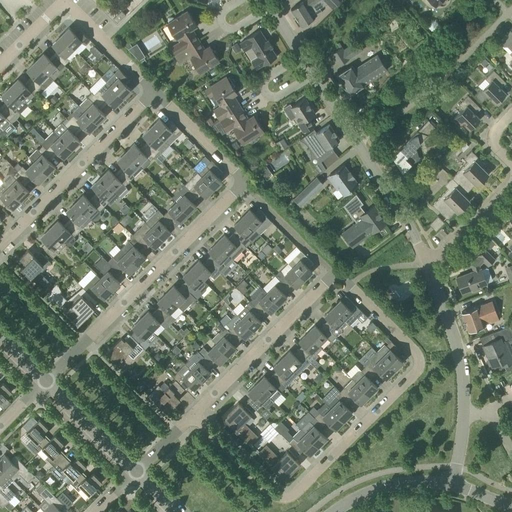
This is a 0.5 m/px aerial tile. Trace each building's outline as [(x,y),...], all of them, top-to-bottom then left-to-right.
[(304,0),(291,9),(296,17),(309,9),(308,7),(315,2),(318,0),(304,0)] [(340,0),(318,0),(315,2),(308,7),(309,9),(296,17),(301,25),(321,13),(321,10),(320,8),(327,3),(332,8),(340,0)] [(117,23),(126,15),(122,10),(113,19),(117,23)] [(169,48),(174,55),(199,39),(192,29),(197,25),(187,10),(175,18),(173,17),(170,17),(169,18),(168,20),(168,22),(167,23),(176,38),(177,38),(179,42),(169,48)] [(428,23),(428,27),(431,30),(435,30),(438,27),(438,23),(435,20),(431,20),(428,23)] [(69,27),(61,36),(73,48),(81,41),(85,44),(90,39),(81,30),(77,35),(69,27)] [(273,46),(268,39),(267,40),(260,29),(246,38),(247,39),(240,43),(245,51),(251,46),(258,57),(251,61),(256,69),(263,65),(268,62),(269,63),(273,61),(272,59),(277,56),(271,47),(273,46)] [(511,31),(510,30),(498,41),(499,42),(500,40),(502,42),(504,44),(507,44),(508,44),(511,47),(511,51),(510,53),(511,54),(511,59),(509,62),(511,65),(511,31)] [(56,56),(64,65),(69,60),(66,56),(73,48),(61,36),(52,44),(60,51),(56,56)] [(199,39),(174,55),(179,64),(190,57),(200,73),(219,61),(217,57),(217,54),(215,50),(213,50),(210,45),(205,49),(199,39)] [(134,50),(132,46),(129,40),(128,41),(129,41),(124,44),(131,52),(134,50)] [(349,59),(349,58),(362,50),(357,41),(344,50),(342,47),(331,54),(339,66),(349,59)] [(237,42),(231,46),(235,53),(241,50),(237,42)] [(43,53),(35,61),(48,74),(56,66),(60,70),(64,65),(56,56),(51,60),(43,53)] [(337,74),(342,83),(349,94),(364,84),(387,69),(378,55),(378,54),(355,69),(352,65),(337,74)] [(173,56),(167,60),(170,66),(176,62),(173,56)] [(485,58),(480,62),(484,66),(489,62),(485,58)] [(53,79),(48,74),(35,61),(27,69),(35,77),(30,81),(39,90),(41,92),(53,79)] [(106,81),(123,98),(131,90),(124,82),(128,77),(119,69),(106,81)] [(498,85),(503,80),(493,70),(485,78),(489,83),(482,90),(481,89),(474,95),(481,102),(487,95),(496,103),(498,101),(500,102),(505,98),(503,96),(506,93),(498,85)] [(92,92),(105,80),(101,76),(89,88),(92,92)] [(226,76),(210,86),(204,90),(208,97),(212,94),(217,101),(220,106),(214,109),(220,120),(241,107),(234,95),(237,93),(232,86),(234,85),(229,77),(227,78),(226,76)] [(18,78),(10,87),(28,105),(26,103),(39,90),(30,81),(26,86),(18,78)] [(115,106),(123,98),(106,81),(94,94),(103,103),(107,99),(115,106)] [(28,105),(10,87),(2,95),(9,102),(5,107),(14,116),(18,111),(20,113),(28,105)] [(92,92),(79,105),(97,123),(106,115),(98,107),(103,103),(94,94),(92,92)] [(460,125),(463,122),(470,129),(480,119),(472,111),(478,105),(468,95),(459,104),(463,108),(453,118),(460,125)] [(291,119),(294,117),(303,132),(315,124),(310,117),(315,114),(305,98),(292,106),(290,103),(283,107),(291,119)] [(66,118),(77,128),(82,124),(89,132),(97,123),(79,105),(66,118)] [(0,111),(0,127),(3,130),(10,122),(9,121),(14,116),(5,107),(0,111)] [(248,118),(241,107),(220,120),(227,131),(233,127),(235,131),(235,134),(237,137),(240,138),(243,144),(249,140),(250,142),(253,143),(257,140),(257,138),(256,136),(263,131),(253,115),(248,118)] [(209,115),(203,119),(208,127),(214,123),(213,121),(209,115)] [(66,118),(54,130),(72,149),(80,140),(73,133),(77,128),(66,118)] [(182,131),(172,121),(167,125),(159,118),(151,126),(169,144),(182,131)] [(425,123),(432,131),(436,127),(428,120),(425,123)] [(314,128),(303,136),(324,170),(339,157),(333,150),(330,146),(339,140),(329,124),(316,132),(314,129),(315,129),(314,128)] [(150,142),(146,146),(155,155),(156,157),(169,144),(151,126),(143,134),(150,142)] [(41,143),(43,145),(52,154),(56,149),(64,157),(72,149),(54,130),(41,143)] [(428,135),(419,132),(418,132),(417,132),(416,132),(408,140),(392,156),(402,172),(411,163),(406,158),(428,135)] [(464,142),(459,147),(463,152),(468,146),(464,142)] [(155,155),(146,146),(142,151),(134,143),(126,152),(139,164),(146,156),(150,160),(152,158),(155,155)] [(52,154),(43,145),(38,150),(37,149),(29,156),(34,161),(47,174),(55,166),(47,158),(52,154)] [(470,164),(468,161),(452,177),(466,191),(466,192),(467,192),(475,184),(477,186),(489,174),(482,167),(485,164),(471,150),(467,155),(473,161),(470,164)] [(125,167),(121,172),(130,181),(142,168),(139,164),(126,152),(117,160),(125,167)] [(260,165),(255,158),(246,165),(251,172),(260,165)] [(223,172),(211,160),(198,173),(214,188),(222,180),(218,177),(223,172)] [(14,167),(17,170),(26,179),(31,175),(38,182),(47,174),(34,161),(26,169),(22,166),(18,162),(14,167)] [(350,171),(349,171),(344,164),(329,175),(334,182),(333,183),(337,189),(338,187),(344,194),(358,184),(353,177),(354,176),(350,171)] [(271,172),(266,165),(259,169),(265,177),(271,172)] [(109,169),(100,177),(113,190),(119,195),(127,187),(125,185),(130,181),(121,172),(116,176),(109,169)] [(4,181),(3,181),(21,200),(29,191),(22,184),(26,179),(17,170),(13,175),(11,173),(10,174),(9,173),(8,173),(5,173),(3,175),(3,178),(4,181)] [(197,172),(184,184),(197,197),(202,193),(206,196),(214,188),(198,173),(197,172)] [(318,185),(322,182),(316,176),(293,198),(300,205),(320,187),(318,185)] [(113,190),(100,177),(92,185),(100,193),(95,197),(104,206),(109,201),(105,198),(113,190)] [(450,190),(448,188),(432,204),(447,219),(456,211),(457,212),(469,200),(463,194),(466,192),(466,191),(452,177),(447,181),(453,187),(450,190)] [(0,184),(0,204),(1,205),(5,200),(13,208),(21,200),(3,181),(0,184)] [(193,202),(197,197),(184,184),(172,197),(176,202),(188,214),(196,206),(193,202)] [(362,218),(342,233),(352,246),(372,231),(373,232),(386,222),(374,205),(365,212),(360,205),(363,203),(356,193),(341,208),(344,206),(349,214),(357,208),(362,214),(360,215),(362,218)] [(83,194),(75,202),(92,220),(93,220),(96,221),(99,220),(101,218),(101,215),(100,213),(100,212),(99,211),(104,206),(95,197),(91,202),(83,194)] [(92,220),(75,202),(67,211),(74,218),(70,223),(79,232),(91,219),(92,220)] [(176,202),(164,215),(172,223),(176,218),(180,222),(188,214),(176,202)] [(250,209),(242,217),(258,233),(259,234),(272,222),(266,216),(267,216),(258,208),(254,212),(250,209)] [(158,209),(145,222),(151,227),(163,239),(171,231),(167,228),(172,223),(164,215),(158,209)] [(429,224),(436,231),(444,222),(438,215),(429,224)] [(237,228),(233,233),(241,241),(247,235),(249,238),(251,239),(254,238),(258,233),(242,217),(234,225),(237,228)] [(58,220),(49,228),(62,241),(67,246),(68,245),(70,246),(73,246),(75,244),(76,241),(74,238),(75,238),(74,237),(79,232),(70,223),(65,227),(58,220)] [(118,233),(124,227),(117,221),(111,228),(118,233)] [(155,247),(163,239),(151,227),(145,222),(132,235),(134,236),(146,248),(151,244),(155,247)] [(49,244),(44,248),(53,257),(58,252),(54,249),(62,241),(49,228),(41,236),(49,244)] [(224,234),(216,242),(233,259),(246,246),(241,241),(233,233),(228,238),(224,234)] [(485,235),(480,239),(486,245),(490,248),(495,243),(486,233),(485,235)] [(121,248),(125,253),(137,265),(145,257),(142,253),(146,248),(134,236),(129,241),(129,240),(121,248)] [(233,259),(216,242),(208,250),(212,254),(207,259),(220,272),(233,259)] [(108,261),(121,274),(125,269),(129,273),(137,265),(125,253),(121,248),(108,261)] [(25,263),(21,267),(45,292),(52,284),(41,273),(51,262),(40,251),(35,256),(28,249),(20,258),(25,263)] [(487,283),(487,282),(491,280),(491,278),(488,268),(486,266),(480,268),(479,265),(483,261),(488,265),(494,259),(485,249),(478,255),(479,256),(471,264),(474,271),(458,276),(464,291),(473,288),(474,290),(480,288),(479,286),(487,283)] [(308,267),(313,263),(301,250),(287,263),(291,268),(303,280),(312,271),(308,267)] [(199,260),(191,268),(203,279),(209,273),(214,278),(220,272),(207,259),(203,263),(199,260)] [(104,274),(100,278),(112,290),(120,282),(116,278),(121,274),(108,261),(100,269),(104,274)] [(203,279),(191,268),(183,276),(187,279),(182,284),(196,298),(197,298),(205,290),(206,287),(208,285),(203,280),(203,279)] [(296,287),(303,280),(291,268),(284,275),(280,271),(275,276),(279,280),(288,288),(292,283),(296,287)] [(83,287),(87,291),(91,295),(95,300),(95,299),(100,295),(104,298),(112,290),(100,278),(96,274),(83,287)] [(279,280),(266,293),(278,305),(287,296),(283,293),(288,288),(279,280)] [(68,301),(67,300),(60,294),(62,292),(57,283),(50,290),(52,291),(47,297),(51,300),(52,298),(77,324),(86,315),(87,316),(91,313),(90,312),(94,307),(87,300),(91,295),(87,291),(82,295),(81,294),(76,299),(74,296),(68,301)] [(174,285),(165,293),(183,311),(196,298),(182,284),(177,289),(174,285)] [(278,305),(266,293),(260,287),(250,296),(253,298),(250,301),(262,314),(267,309),(271,312),(278,305)] [(170,323),(183,311),(165,293),(157,301),(161,305),(156,309),(170,323)] [(332,307),(348,323),(350,325),(363,312),(349,298),(344,303),(340,299),(332,307)] [(262,314),(250,301),(237,314),(253,330),(261,322),(258,318),(262,314)] [(461,312),(468,331),(485,325),(499,319),(493,301),(478,306),(461,312)] [(328,319),(323,324),(336,337),(341,332),(341,330),(348,323),(332,307),(324,315),(328,319)] [(148,310),(140,318),(152,330),(160,323),(165,328),(170,323),(156,309),(152,314),(148,310)] [(245,338),(253,330),(237,314),(236,313),(226,323),(229,326),(227,328),(226,329),(237,339),(241,334),(245,338)] [(139,343),(152,330),(140,318),(132,327),(136,330),(131,335),(139,343)] [(336,337),(323,324),(319,328),(315,325),(307,333),(322,348),(319,344),(327,337),(332,341),(336,337)] [(511,328),(510,325),(493,332),(497,339),(483,345),(489,358),(487,359),(490,365),(491,364),(492,366),(500,362),(502,366),(511,361),(511,356),(505,341),(511,338),(511,328)] [(226,329),(227,328),(224,326),(220,329),(220,332),(219,332),(211,339),(216,343),(216,344),(227,356),(236,347),(232,344),(237,339),(226,329)] [(298,349),(306,357),(311,363),(319,355),(317,353),(322,348),(307,333),(299,341),(303,344),(298,349)] [(124,340),(123,339),(121,337),(106,352),(117,364),(114,367),(113,367),(120,374),(135,360),(136,360),(146,350),(139,343),(131,335),(130,334),(129,334),(130,335),(124,340)] [(384,344),(377,352),(395,369),(403,361),(395,354),(400,349),(391,340),(386,345),(384,344)] [(220,363),(227,356),(216,344),(208,351),(203,347),(198,351),(211,364),(216,360),(220,363)] [(363,364),(376,352),(370,346),(357,358),(363,364)] [(306,357),(298,349),(293,354),(290,350),(281,358),(293,370),(306,357)] [(185,364),(202,381),(210,373),(207,369),(211,364),(198,351),(194,354),(193,354),(190,357),(190,359),(185,364)] [(386,378),(395,369),(377,352),(370,358),(370,361),(365,366),(375,375),(379,371),(386,378)] [(277,370),(272,375),(281,383),(293,370),(281,358),(273,366),(277,370)] [(194,389),(202,381),(185,364),(177,372),(173,377),(175,379),(185,389),(186,390),(191,385),(194,389)] [(370,380),(375,375),(365,366),(360,371),(359,370),(357,370),(351,377),(353,378),(369,395),(377,387),(370,380)] [(320,371),(313,378),(318,383),(325,376),(320,371)] [(264,375),(256,384),(273,401),(281,393),(280,392),(285,387),(281,383),(272,375),(268,379),(264,375)] [(369,395),(353,378),(340,391),(349,401),(354,396),(361,403),(369,395)] [(177,396),(185,389),(175,379),(169,386),(164,381),(160,386),(158,384),(148,394),(168,415),(176,407),(174,405),(180,399),(177,396)] [(0,405),(3,409),(10,402),(5,397),(12,391),(3,382),(0,385),(0,405)] [(273,401),(256,384),(248,392),(252,395),(247,400),(260,414),(273,401)] [(327,404),(331,408),(344,420),(352,412),(345,405),(349,401),(340,391),(327,404)] [(229,424),(248,443),(250,442),(251,443),(258,436),(244,422),(251,415),(238,402),(223,417),(229,424)] [(335,429),(344,420),(331,408),(323,416),(313,406),(309,411),(314,417),(324,426),(328,422),(335,429)] [(32,416),(27,422),(31,427),(37,421),(32,416)] [(314,417),(310,421),(308,420),(301,428),(318,446),(326,438),(319,430),(324,426),(314,417)] [(36,453),(42,447),(49,441),(49,440),(44,436),(45,435),(43,433),(48,427),(39,419),(37,421),(31,427),(26,432),(31,437),(25,443),(36,453)] [(260,438),(254,444),(258,448),(264,442),(266,439),(269,442),(279,432),(274,427),(270,423),(260,433),(262,435),(261,436),(260,438)] [(318,446),(301,428),(293,436),(294,437),(289,442),(298,451),(302,447),(310,454),(318,446)] [(49,441),(42,447),(49,455),(46,458),(54,466),(64,456),(60,451),(58,448),(64,443),(55,434),(49,440),(49,441)] [(260,452),(258,454),(278,473),(285,479),(300,464),(287,451),(280,458),(266,444),(259,451),(260,452)] [(0,466),(13,480),(19,474),(27,482),(34,475),(16,457),(12,461),(5,454),(0,458),(0,466)] [(68,483),(70,482),(80,472),(86,466),(78,457),(72,463),(70,460),(69,461),(64,456),(54,466),(63,475),(61,476),(68,483)] [(0,491),(9,501),(15,494),(7,486),(13,480),(0,466),(0,491)] [(78,490),(82,487),(89,494),(102,481),(93,473),(88,478),(86,476),(85,477),(80,472),(70,482),(78,490)] [(44,511),(45,511),(62,511),(60,509),(64,505),(46,486),(39,493),(50,504),(44,511)] [(0,505),(2,507),(9,501),(0,491),(0,505)]
